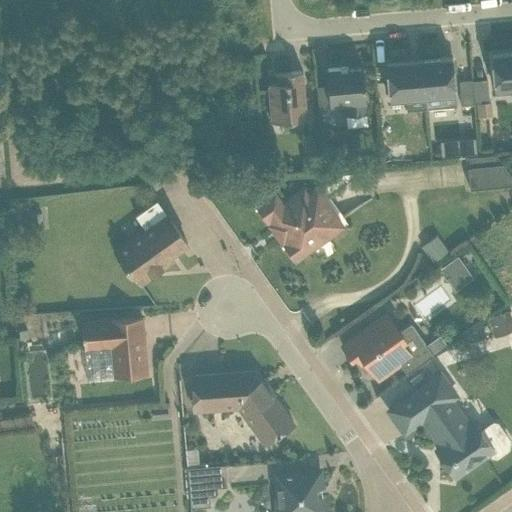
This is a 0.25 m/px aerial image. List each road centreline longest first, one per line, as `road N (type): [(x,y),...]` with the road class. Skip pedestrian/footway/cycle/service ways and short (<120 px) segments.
road 1 (residential): [(382,506),(370,472),(266,321),(229,302)]
road 2 (residential): [(279,0),(292,24),(306,28),(511,11)]
